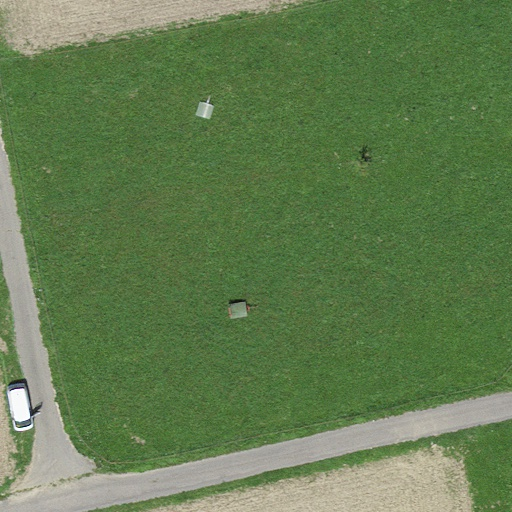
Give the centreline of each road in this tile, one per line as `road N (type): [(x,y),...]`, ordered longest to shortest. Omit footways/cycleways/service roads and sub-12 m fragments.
road 1 (track): [(511,401),(0,507)]
road 2 (track): [(74,491),(0,102)]
